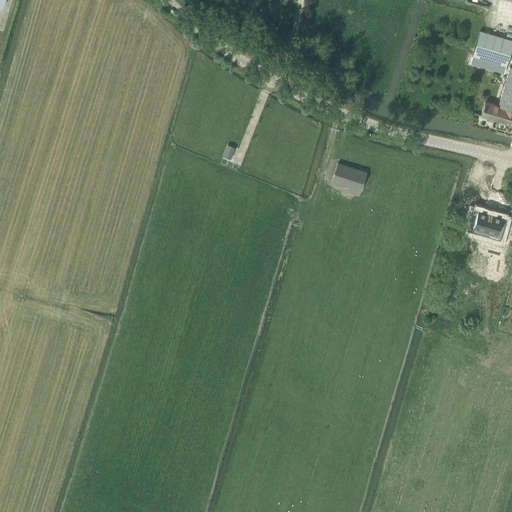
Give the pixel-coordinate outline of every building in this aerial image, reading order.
[(487,60),(506,66),(511,45),(511,40),(480,31),(472,56),(487,60)] [(481,115),(511,125),(511,67),(510,66),(498,105),(485,101),(481,115)] [(228,143),(223,155),(231,159),(236,147),(228,143)] [(337,163),(331,182),(360,191),(366,172),(337,163)] [(473,171),(464,205),(483,210),(486,200),(485,200),(491,176),(473,171)]
